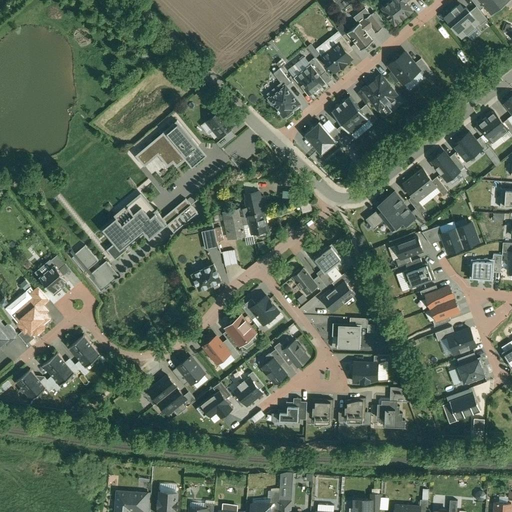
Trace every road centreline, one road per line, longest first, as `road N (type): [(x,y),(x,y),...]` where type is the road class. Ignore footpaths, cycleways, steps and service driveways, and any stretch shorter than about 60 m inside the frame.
road 1 (residential): [(260,265),(232,284),(194,330),(146,356),(117,348),(82,309),(27,356)]
road 2 (residential): [(442,0),(277,138)]
road 3 (residential): [(511,71),(344,198)]
road 4 (residential): [(277,138),(124,0)]
road 5 (residential): [(260,265),(327,347),(330,371),(305,375),(269,400)]
road 6 (residential): [(344,198),(394,342)]
